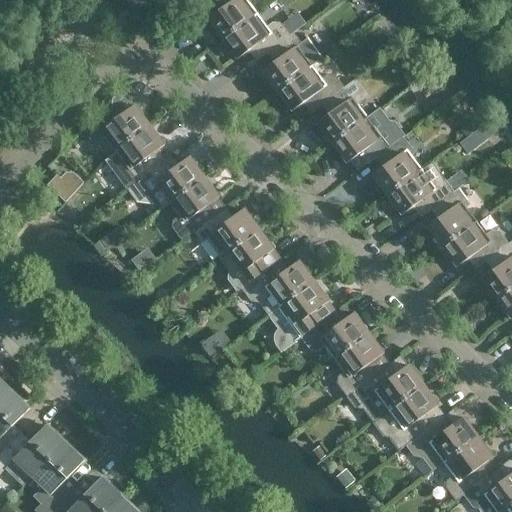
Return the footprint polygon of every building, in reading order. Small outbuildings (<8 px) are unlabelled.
[(222,39),(256,13),(246,0),(229,0),(231,2),(207,20),(222,39)] [(256,13),(222,39),(237,59),(249,50),(256,59),(266,52),(292,32),(288,34),(279,22),(271,21),(266,25),(256,13)] [(266,52),(267,52),(274,61),(262,71),(277,91),(311,65),(321,58),(306,38),(300,42),(292,32),(266,52)] [(321,78),(311,65),(277,91),(292,111),(304,102),(312,111),(347,85),(347,84),(343,87),(335,75),(326,74),(321,78)] [(347,85),(312,111),(312,112),(322,105),(329,114),(317,123),(332,143),(366,117),(353,99),(356,97),(347,85)] [(115,151),(150,125),(122,88),(112,99),(111,107),(103,112),(103,117),(84,132),(92,142),(98,143),(105,138),(115,151)] [(0,103),(7,111),(14,104),(17,101),(6,89),(0,94),(0,103)] [(366,163),(402,137),(402,136),(398,139),(389,127),(382,126),(376,130),(366,117),(332,143),(347,163),(359,154),(366,163)] [(127,188),(159,164),(152,155),(165,145),(150,125),(115,151),(125,164),(118,169),(117,175),(127,188)] [(402,137),(366,163),(366,164),(377,156),(384,166),(371,175),(386,195),(421,169),(407,151),(411,149),(402,137)] [(177,167),(170,157),(159,164),(127,188),(136,201),(154,203),(159,210),(205,177),(190,157),(177,167)] [(431,208),(453,191),(444,179),(436,178),(431,182),(421,169),(386,195),(401,215),(413,206),(420,215),(431,208)] [(65,203),(84,183),(75,173),(65,173),(60,178),(57,175),(47,185),(65,203)] [(182,239),(214,217),(207,207),(220,197),(205,177),(159,210),(160,211),(171,202),(181,215),(175,220),(173,228),(182,239)] [(441,247),(476,221),(462,203),(466,201),(457,188),(453,191),(431,208),(431,209),(438,218),(426,227),(441,247)] [(222,258),(260,230),(244,209),(231,219),(224,209),(214,217),(182,239),(183,240),(194,232),(202,242),(207,238),(222,258)] [(476,268),(511,240),(508,243),(499,231),(491,230),(485,234),(476,221),(441,247),(456,267),(468,258),(476,268)] [(242,288),(268,269),(261,259),(274,249),(260,230),(222,258),(220,259),(229,271),(228,280),(237,292),(242,288)] [(496,299),(511,287),(511,240),(476,268),(477,268),(487,261),(494,270),(481,279),(496,299)] [(269,315),(314,282),(299,262),(286,271),(279,261),(268,269),(242,288),(251,301),(260,303),(269,315)] [(314,282),(269,315),(279,329),(275,336),(274,340),(276,345),(281,353),(292,345),(302,338),(301,337),(323,321),(316,311),(329,302),(314,282)] [(511,287),(496,299),(511,319),(511,318),(511,287)] [(334,312),(323,321),(301,337),(302,338),(311,350),(319,351),(325,347),(334,359),(369,333),(354,313),(342,323),(334,312)] [(369,333),(334,359),(344,372),(338,377),(337,384),(346,397),(378,373),(371,363),(384,353),(369,333)] [(389,365),(378,373),(346,397),(347,398),(347,397),(351,402),(363,404),(377,421),(424,385),(409,365),(396,375),(389,365)] [(0,404),(12,392),(0,380),(0,404)] [(401,448),(433,424),(426,415),(439,405),(424,385),(377,421),(386,434),(392,436),(401,448)] [(12,392),(0,404),(0,458),(16,442),(8,434),(31,410),(12,392)] [(433,424),(401,448),(402,449),(406,446),(414,457),(423,459),(432,471),(479,437),(464,418),(451,427),(443,417),(433,424)] [(16,442),(0,458),(0,476),(15,461),(33,479),(67,444),(48,426),(25,451),(16,442)] [(479,437),(432,471),(433,472),(444,463),(454,476),(447,481),(446,487),(457,501),(473,488),(488,477),(481,467),(494,458),(479,437)] [(67,444),(33,479),(50,495),(35,511),(53,511),(70,494),(62,486),(85,462),(67,444)] [(498,469),(488,477),(473,488),(482,500),(486,497),(496,511),(504,511),(511,506),(511,474),(506,479),(498,469)] [(70,494),(53,511),(104,511),(121,496),(102,478),(79,502),(70,494)] [(137,511),(121,496),(104,511),(137,511)]
